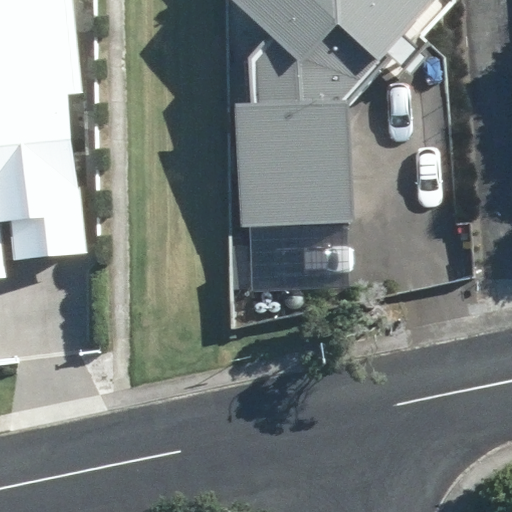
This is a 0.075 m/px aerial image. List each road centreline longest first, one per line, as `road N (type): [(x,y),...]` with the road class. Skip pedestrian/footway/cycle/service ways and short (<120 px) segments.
road 1 (tertiary): [(343,418),(0,490)]
road 2 (tertiary): [(511,382),(343,418)]
